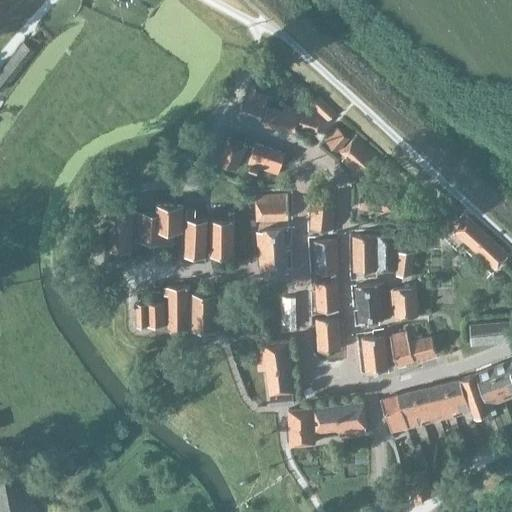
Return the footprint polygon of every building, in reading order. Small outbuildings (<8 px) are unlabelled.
[(0,90),(1,92),(31,54),(34,51),(22,42),(0,69),(0,90)] [(249,82),(246,88),(237,115),(259,123),(268,97),(254,92),(257,86),(249,82)] [(319,97),(312,104),(328,119),(336,112),(319,97)] [(282,110),(267,106),(261,124),(277,129),(294,132),(302,108),(285,104),(282,110)] [(298,126),(317,133),(321,118),(303,112),(298,126)] [(349,138),(336,127),(325,140),(337,151),(349,138)] [(363,172),(378,156),(356,136),(342,151),(346,156),(342,160),(355,173),(360,168),(363,172)] [(240,161),(250,165),(248,170),(256,173),(258,168),(278,175),(285,153),(255,143),(253,147),(228,137),(218,161),(237,169),(240,161)] [(358,206),(394,212),(397,190),(362,184),(358,206)] [(256,220),(288,218),(286,194),(255,196),(256,220)] [(311,228),(332,229),(334,199),(313,198),(311,228)] [(104,203),(103,218),(107,218),(107,227),(110,227),(109,249),(132,251),(132,241),(134,212),(134,205),(104,203)] [(134,212),(132,241),(172,244),(174,231),(182,232),(183,204),(157,204),(156,214),(134,212)] [(205,256),(207,219),(195,219),(195,209),(186,208),(185,219),(187,220),(185,255),(205,256)] [(508,254),(467,217),(454,231),(476,251),(495,268),(508,254)] [(233,256),(233,221),(211,221),(211,256),(233,256)] [(263,229),(263,231),(257,232),(261,269),(286,269),(283,228),(263,229)] [(354,270),(376,269),(374,235),(353,235),(354,270)] [(376,269),(396,268),(397,275),(411,275),(414,250),(397,251),(397,235),(374,235),(376,269)] [(336,239),(314,240),(316,272),(330,271),(330,280),(336,280),(336,271),(338,271),(336,239)] [(338,309),(336,280),(330,280),(315,281),(317,310),(326,310),(326,317),(338,317),(338,309)] [(384,283),(355,286),(358,322),(367,322),(367,325),(379,324),(379,320),(384,320),(384,319),(388,319),(384,283)] [(187,330),(187,328),(187,307),(188,286),(164,287),(164,294),(167,294),(168,331),(187,330)] [(415,286),(392,288),(389,288),(390,306),(393,306),(394,316),(418,314),(415,286)] [(215,330),(216,293),(190,293),(190,307),(187,307),(187,328),(192,328),(192,330),(215,330)] [(295,296),(280,297),(282,332),(297,331),(295,296)] [(218,299),(218,319),(230,319),(230,312),(237,311),(237,298),(218,299)] [(165,325),(164,303),(137,302),(137,326),(165,325)] [(326,317),(316,318),(318,350),(340,348),(338,317),(326,317)] [(511,320),(471,324),(472,342),(511,339),(511,320)] [(389,334),(396,364),(414,359),(409,341),(406,330),(389,334)] [(388,369),(384,334),(362,337),(366,371),(388,369)] [(432,335),(409,341),(414,359),(436,354),(432,335)] [(258,370),(266,368),(270,394),(293,391),(287,340),(262,343),(263,348),(255,350),(258,370)] [(511,358),(491,367),(504,398),(511,395),(511,358)] [(491,415),(497,412),(494,406),(492,403),(504,398),(491,367),(463,379),(471,411),(474,418),(486,413),(489,420),(493,418),(491,415)] [(455,415),(471,411),(463,379),(461,379),(460,379),(447,382),(455,415)] [(439,419),(455,415),(447,382),(431,386),(439,419)] [(424,423),(439,419),(431,386),(416,390),(424,423)] [(416,390),(399,395),(407,427),(424,423),(416,390)] [(293,391),(270,394),(271,406),(294,403),(293,391)] [(391,431),(407,427),(399,395),(380,399),(391,431)] [(336,404),(338,430),(339,436),(366,433),(363,402),(336,404)] [(315,432),(338,430),(336,404),(312,406),(315,432)] [(312,406),(288,408),(291,444),(316,442),(315,432),(312,406)] [(414,505),(424,503),(422,496),(432,493),(427,469),(406,474),(412,498),(414,505)] [(0,511),(41,511),(15,484),(12,487),(0,476),(0,511)] [(94,502),(84,502),(84,510),(94,510),(94,502)]
